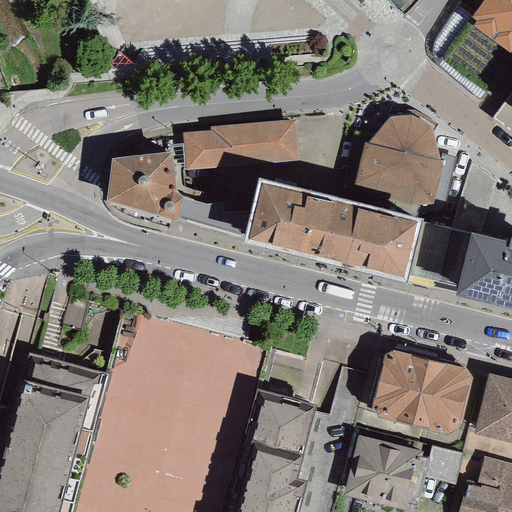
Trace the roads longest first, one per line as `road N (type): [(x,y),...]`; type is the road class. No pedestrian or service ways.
road 1 (primary): [(511,338),(141,247)]
road 2 (unclassified): [(132,115),(342,95),(390,54)]
road 3 (unclassified): [(511,156),(390,54)]
road 4 (primary): [(141,247),(36,247),(0,262)]
road 5 (unclassified): [(132,115),(71,120),(29,134),(0,158)]
road 6 (unclassified): [(43,202),(132,115)]
